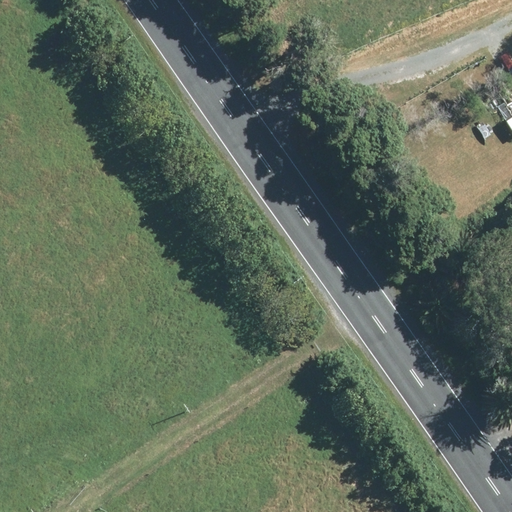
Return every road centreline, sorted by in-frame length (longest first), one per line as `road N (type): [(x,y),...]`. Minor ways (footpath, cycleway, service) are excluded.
road 1 (secondary): [(150,0),(511,511)]
road 2 (track): [(367,308),(93,493),(77,511)]
